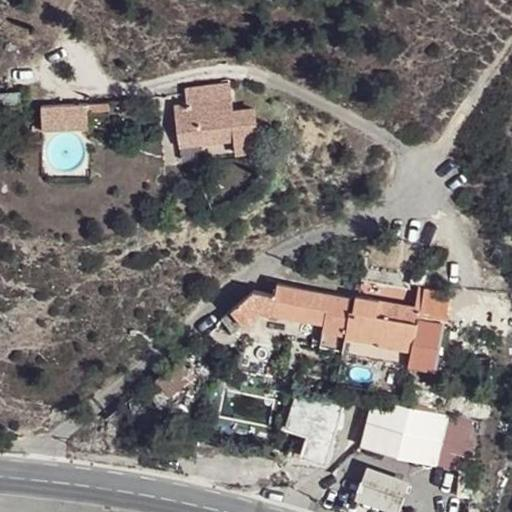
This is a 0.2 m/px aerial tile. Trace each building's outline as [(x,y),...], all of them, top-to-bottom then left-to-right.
[(204,78),(207,92),(232,90),(231,75),(204,78)] [(182,135),(235,130),(235,104),(232,90),(207,92),(180,95),(182,135)] [(36,124),(86,124),(85,97),(36,97),(36,124)] [(259,101),(235,104),(235,130),(236,143),(261,141),(259,101)] [(272,290),(256,286),(229,308),(241,318),(249,309),(258,306),(274,309),(271,316),(298,322),(300,315),(345,321),(348,304),(350,293),(273,280),(272,290)] [(419,303),(417,313),(442,317),(447,288),(417,283),(413,302),(419,303)] [(341,345),(434,363),(439,331),(415,327),(416,316),(375,309),(377,295),(354,291),(351,305),(348,304),(345,321),(341,345)] [(413,302),(377,295),(375,309),(416,316),(417,313),(419,303),(413,302)] [(164,394),(188,371),(174,353),(149,376),(164,394)] [(291,404),(283,426),(300,431),(324,439),(337,400),(295,387),(291,404)] [(449,415),(374,399),(361,443),(437,463),(449,415)] [(300,431),(295,454),(316,461),(324,439),(300,431)] [(398,511),(411,478),(369,463),(355,495),(397,511),(398,511)]
